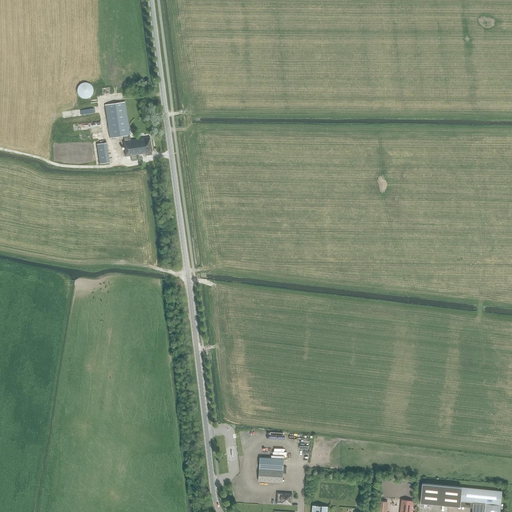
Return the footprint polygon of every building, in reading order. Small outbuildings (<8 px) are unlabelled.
[(92,95),(93,91),(93,88),(91,85),(87,83),(82,83),(78,86),(77,91),(78,94),(80,97),(83,98),(86,99),(87,98),(89,97),(92,95)] [(137,161),(136,155),(146,154),(146,156),(152,155),(151,152),(152,152),(150,137),(130,140),(129,135),(130,135),(125,102),(105,105),(110,138),(124,136),(124,141),(123,141),(126,157),(131,156),(131,161),(137,161)] [(110,162),(109,160),(106,143),(97,144),(100,164),(110,162)] [(282,483),(283,471),(284,459),(260,457),(258,481),(282,483)] [(422,483),(420,503),(473,508),(472,511),(499,511),(500,505),(502,491),(462,487),(422,483)] [(291,504),(292,494),(282,493),(281,503),(291,504)] [(387,511),(388,499),(379,498),(378,511),(387,511)] [(412,511),(413,501),(401,500),(399,511),(412,511)]
